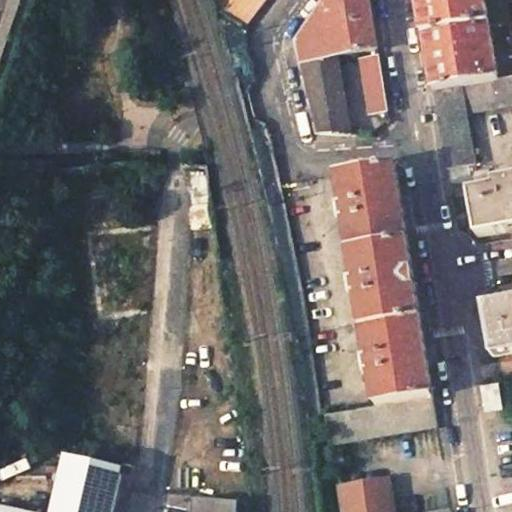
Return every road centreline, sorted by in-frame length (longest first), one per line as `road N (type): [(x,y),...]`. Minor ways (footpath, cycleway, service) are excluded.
road 1 (residential): [(273,95),(195,119),(171,147),(166,321),(138,511)]
road 2 (residential): [(444,276),(481,511)]
road 3 (residential): [(273,95),(299,154),(423,152)]
road 4 (residential): [(393,0),(423,152)]
road 5 (residential): [(423,152),(444,276)]
